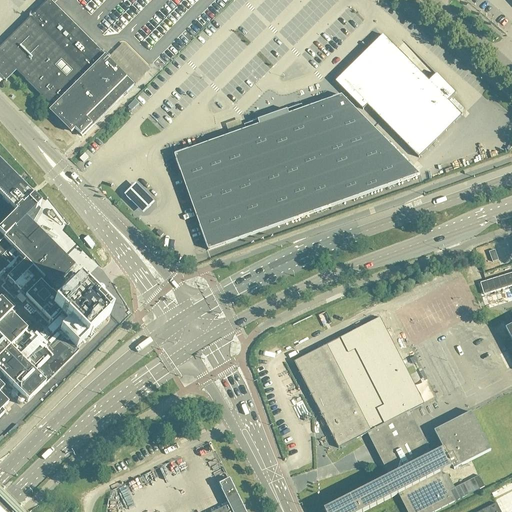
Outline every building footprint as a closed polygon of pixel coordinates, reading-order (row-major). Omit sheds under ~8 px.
[(134,84),(49,0),(47,0),(32,16),(31,15),(29,17),(30,17),(0,47),(0,54),(14,69),(16,71),(53,108),(50,111),(71,133),(75,130),(82,137),(83,136),(82,136),(134,84)] [(331,6),(320,8),(322,18),(333,16),(331,6)] [(383,35),(340,78),(354,92),(350,97),(363,110),(368,105),(419,158),(462,115),(448,101),(456,93),(437,74),(429,82),(383,35)] [(174,155),(208,250),(420,175),(342,96),(303,109),(302,105),(244,125),(246,130),(174,155)] [(51,118),(43,126),(64,147),(72,139),(51,118)] [(83,162),(88,157),(85,154),(80,159),(83,162)] [(40,205),(0,164),(0,417),(4,413),(1,410),(8,404),(0,396),(0,391),(3,389),(0,385),(0,375),(27,402),(78,351),(75,348),(84,339),(85,339),(88,336),(91,338),(95,334),(93,331),(109,315),(108,314),(113,310),(104,301),(100,305),(84,289),(87,286),(88,286),(89,285),(90,284),(91,284),(91,283),(91,282),(91,281),(91,280),(91,279),(90,278),(89,277),(88,277),(87,277),(86,277),(85,277),(84,277),(84,278),(82,276),(77,282),(58,301),(50,294),(39,284),(43,280),(52,289),(53,289),(54,287),(72,269),(74,267),(29,222),(36,211),(35,210),(40,205)] [(135,185),(124,195),(143,214),(153,204),(135,185)] [(499,260),(495,250),(489,252),(493,262),(499,260)] [(511,273),(480,283),(484,295),(511,286),(511,273)] [(93,293),(93,295),(93,297),(95,299),(96,300),(98,300),(100,299),(101,298),(102,296),(102,294),(101,293),(100,291),(98,291),(96,291),(95,292),(93,293)] [(406,511),(432,511),(455,501),(457,500),(484,486),(479,475),(454,487),(447,473),(442,475),(440,472),(452,466),(454,469),(491,451),(490,450),(491,450),(472,413),(471,413),(471,412),(434,431),(443,449),(431,455),(422,437),(419,439),(406,413),(410,412),(424,404),(392,340),(380,317),(336,340),(294,361),(338,448),(367,433),(371,431),(382,453),(378,454),(390,477),(325,509),(324,510),(324,511),(362,511),(373,507),(398,494),(404,507),(406,511)] [(415,356),(409,359),(412,365),(418,362),(415,356)] [(245,511),(230,479),(219,484),(232,511),(245,511)]
